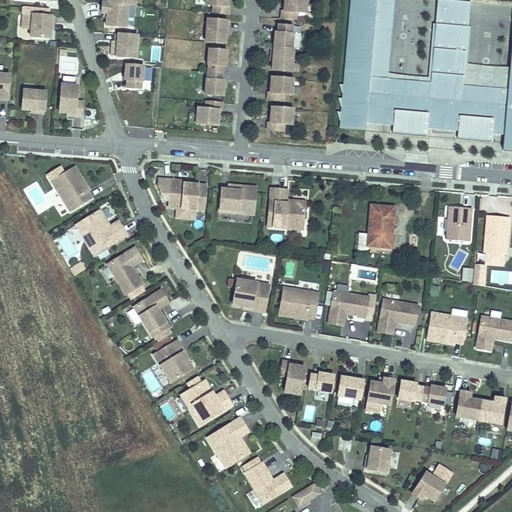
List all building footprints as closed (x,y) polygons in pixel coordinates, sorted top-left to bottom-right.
[(135,9),(135,0),(107,0),(107,7),(128,9),(135,9)] [(226,10),(226,0),(205,0),(205,8),(212,9),(212,16),(228,17),(228,10),(226,10)] [(304,17),(306,1),(288,0),(283,0),(283,15),(280,14),(280,21),(296,23),(297,16),(304,17)] [(462,88),(469,4),(436,1),(429,85),(428,101),(386,97),(387,82),(394,0),(349,0),(339,131),(365,133),(366,126),(366,121),(393,123),(392,128),(392,136),(426,138),(426,131),(427,126),(458,129),(457,134),(457,141),(491,144),(491,137),(492,131),(503,132),(503,138),(502,152),(511,152),(511,84),(507,85),(507,92),(505,113),(460,109),(462,88)] [(126,32),(128,9),(107,7),(102,7),(102,17),(107,18),(106,30),(126,32)] [(51,42),(52,34),(53,20),(34,18),(32,41),(51,42)] [(225,38),(226,25),(207,23),(205,45),(224,47),(225,38)] [(291,52),(292,38),(291,38),(291,30),(277,29),(277,36),(274,36),(273,51),(291,52)] [(135,62),(137,40),(118,38),(116,61),(135,62)] [(290,75),(292,53),(291,52),(273,51),(272,65),(271,74),(290,75)] [(224,69),(226,54),(208,53),(207,68),(208,68),(208,76),(221,77),(222,69),(224,69)] [(142,85),(143,71),(126,69),(125,84),(127,84),(127,91),(140,92),(141,85),(142,85)] [(0,99),(7,100),(10,75),(0,74),(0,99)] [(222,99),(223,84),(221,84),(221,77),(208,76),(207,83),(206,83),(205,98),(222,99)] [(293,95),(294,79),(273,77),(271,92),(269,92),(268,100),(285,101),(285,94),(293,95)] [(428,101),(429,85),(387,82),(386,97),(428,101)] [(76,101),(77,85),(62,84),(60,111),(67,111),(74,112),(74,116),(82,117),(83,101),(76,101)] [(505,113),(507,92),(462,88),(460,109),(505,113)] [(44,111),(46,92),(23,90),(22,109),(30,110),(44,111)] [(218,126),(219,111),(222,111),(222,103),(206,102),(205,109),(198,108),(197,123),(218,126)] [(292,124),(294,109),(272,108),(271,122),(269,122),(268,130),(284,131),(285,124),(292,124)] [(92,200),(88,194),(82,184),(83,182),(76,170),(53,184),(71,213),(92,200)] [(204,210),(206,185),(198,185),(186,184),(186,181),(159,179),(158,185),(165,200),(169,200),(169,207),(176,208),(175,219),(195,220),(196,210),(204,210)] [(90,193),(83,182),(82,184),(88,194),(90,193)] [(26,192),(37,209),(47,202),(36,186),(26,192)] [(254,215),(257,187),(242,186),(242,188),(229,187),(221,186),(219,212),(254,215)] [(303,227),(306,200),(286,198),(287,191),(271,189),(268,227),(286,229),(287,225),(303,227)] [(393,227),(395,206),(372,205),(369,234),(359,233),(358,250),(367,251),(368,244),(387,246),(388,227),(393,227)] [(470,242),(471,209),(449,207),(447,240),(470,242)] [(128,237),(120,224),(111,229),(101,213),(81,225),(89,240),(86,241),(96,257),(128,237)] [(507,255),(509,218),(487,216),(484,253),(487,253),(504,255),(507,255)] [(89,240),(81,225),(77,227),(86,241),(89,240)] [(143,286),(132,269),(143,262),(135,250),(108,267),(127,296),(143,286)] [(503,266),(504,255),(487,253),(486,265),(503,266)] [(74,277),(86,270),(81,262),(69,269),(74,277)] [(484,286),(485,275),(482,275),(483,265),(475,265),(474,285),(484,286)] [(461,269),(462,282),(472,282),(472,269),(461,269)] [(264,314),(268,286),(236,281),(232,306),(238,307),(250,309),(249,311),(264,314)] [(437,297),(438,288),(431,287),(429,296),(437,297)] [(313,320),(317,295),(283,289),(278,316),(293,318),(293,316),(306,318),(313,320)] [(169,329),(158,311),(169,304),(162,292),(134,309),(153,338),(169,329)] [(365,318),(368,299),(333,293),(328,324),(342,327),(344,314),(365,318)] [(414,326),(418,307),(383,301),(377,333),(391,335),(394,322),(414,326)] [(462,345),(466,320),(432,314),(427,341),(441,343),(441,341),(454,343),(462,345)] [(511,342),(511,322),(482,318),(476,350),(490,352),(493,339),(511,342)] [(325,326),(325,333),(342,335),(343,328),(325,326)] [(154,346),(157,351),(171,344),(169,339),(154,346)] [(193,372),(188,363),(183,355),(185,354),(178,343),(155,357),(172,385),(193,372)] [(300,397),(305,370),(298,368),(290,368),(291,365),(283,364),(279,388),(286,389),(285,395),(300,397)] [(331,395),(334,378),(319,375),(319,378),(311,376),(309,390),(317,392),(316,393),(331,395)] [(360,402),(363,383),(349,381),(341,379),(338,399),(360,402)] [(390,407),(394,382),(384,380),(384,383),(383,386),(378,385),(371,384),(368,404),(390,407)] [(232,408),(224,394),(215,399),(205,383),(185,395),(194,410),(191,412),(200,427),(232,408)] [(421,403),(423,390),(416,389),(416,386),(402,383),(399,401),(414,403),(414,402),(421,403)] [(443,408),(446,391),(431,388),(431,391),(423,390),(421,403),(428,405),(428,406),(443,408)] [(478,422),(482,402),(474,401),(470,401),(470,399),(471,395),(461,393),(457,419),(478,422)] [(194,410),(185,395),(182,397),(191,412),(194,410)] [(501,426),(505,401),(495,399),(495,403),(494,405),(490,404),(482,402),(478,422),(501,426)] [(250,455),(240,439),(249,434),(240,420),(208,440),(218,456),(221,454),(230,468),(250,455)] [(386,475),(390,452),(371,449),(369,458),(367,471),(386,475)] [(500,460),(502,451),(492,449),(490,458),(500,460)] [(230,468),(221,454),(218,456),(226,470),(230,468)] [(264,506),(291,489),(284,477),(273,484),(262,466),(246,477),(264,506)] [(434,503),(445,486),(426,474),(412,496),(421,501),(422,499),(424,497),(428,499),(434,503)] [(299,509),(320,496),(314,486),(293,499),(299,509)]
